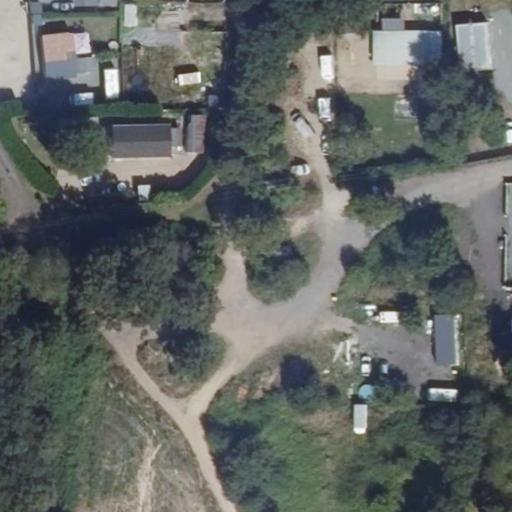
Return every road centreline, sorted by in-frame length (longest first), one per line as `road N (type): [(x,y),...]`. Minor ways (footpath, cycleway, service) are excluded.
road 1 (residential): [(511,160),(174,221),(0,241)]
road 2 (unknown): [(268,0),(251,207)]
